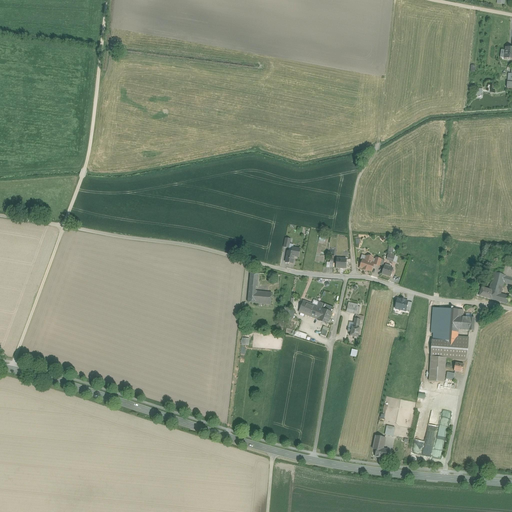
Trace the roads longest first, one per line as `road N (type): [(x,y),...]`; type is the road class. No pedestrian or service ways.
road 1 (unclassified): [(511,308),(0,215)]
road 2 (track): [(106,0),(87,159),(11,370)]
road 3 (track): [(395,0),(376,150),(356,180),(349,223),(355,277)]
road 4 (secondary): [(0,368),(273,450)]
road 5 (secondary): [(273,450),(511,484)]
road 6 (track): [(482,304),(442,477)]
